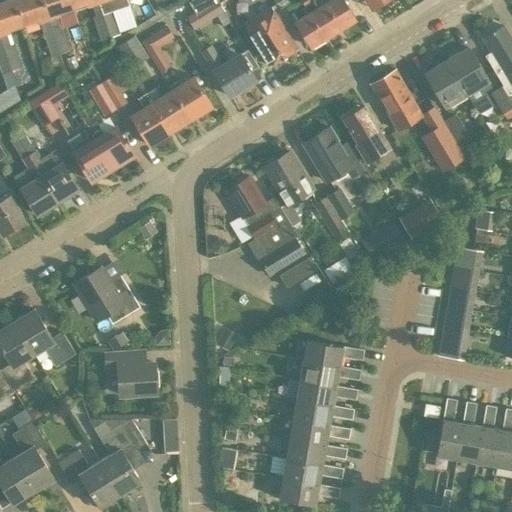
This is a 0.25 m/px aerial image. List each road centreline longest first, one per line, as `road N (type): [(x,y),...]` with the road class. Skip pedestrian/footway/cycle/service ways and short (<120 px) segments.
road 1 (residential): [(204,511),(186,176)]
road 2 (residential): [(186,176),(467,0)]
road 3 (residential): [(511,380),(396,360),(366,511)]
road 4 (residential): [(0,285),(186,176)]
